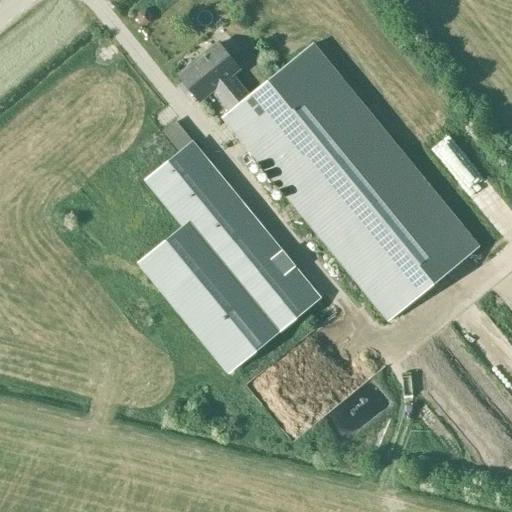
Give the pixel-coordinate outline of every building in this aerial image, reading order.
[(223,117),(388,320),(478,246),(313,44),(249,96),(231,75),(239,68),(218,43),(178,76),(198,101),(212,90),(230,112),(223,117)] [(192,143),(145,181),(273,336),(319,298),(192,143)] [(433,364),(457,345),(444,329),(420,348),(433,364)] [(267,372),(279,386),(301,368),(289,354),(267,372)] [(291,399),(308,401),(310,387),(293,384),(291,399)] [(434,401),(423,411),(462,452),(473,442),(434,401)]
